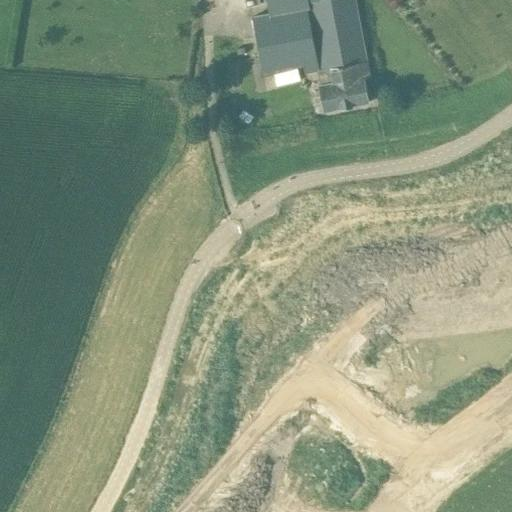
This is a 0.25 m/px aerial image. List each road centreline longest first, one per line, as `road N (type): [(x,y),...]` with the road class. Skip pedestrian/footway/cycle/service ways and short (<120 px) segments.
road 1 (unclassified): [(144,511),(212,353),(239,314),(287,273),(355,230),(511,205)]
road 2 (track): [(424,492),(257,299)]
